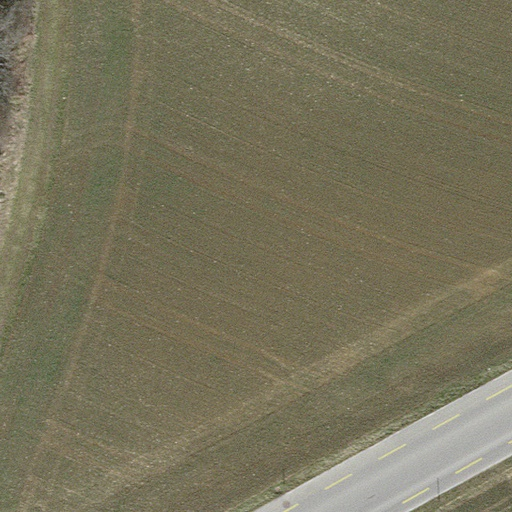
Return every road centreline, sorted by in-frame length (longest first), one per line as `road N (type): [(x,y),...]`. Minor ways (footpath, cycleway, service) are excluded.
road 1 (track): [(0,307),(47,120),(57,0)]
road 2 (secondary): [(511,415),(340,511)]
